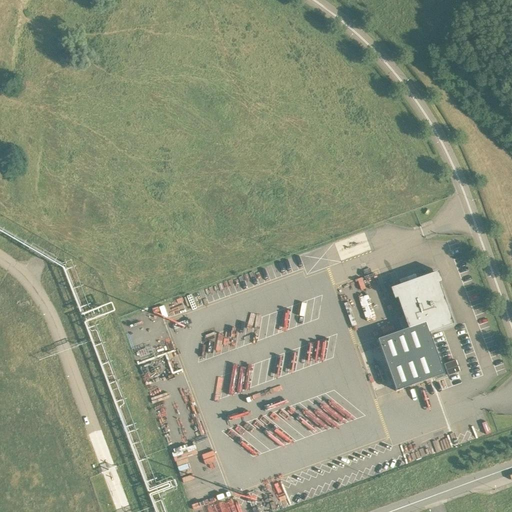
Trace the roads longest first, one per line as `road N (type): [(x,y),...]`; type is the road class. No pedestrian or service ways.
road 1 (unclassified): [(311,0),(360,37),(418,104),(454,170),(511,326)]
road 2 (unknown): [(208,417),(226,467),(244,475),(372,432)]
road 3 (unknown): [(324,277),(176,324),(191,371)]
road 4 (unknown): [(429,243),(492,389)]
road 5 (unknown): [(191,371),(337,323)]
road 6 (unknown): [(208,417),(348,368)]
road 7 (unknown): [(372,432),(492,389)]
